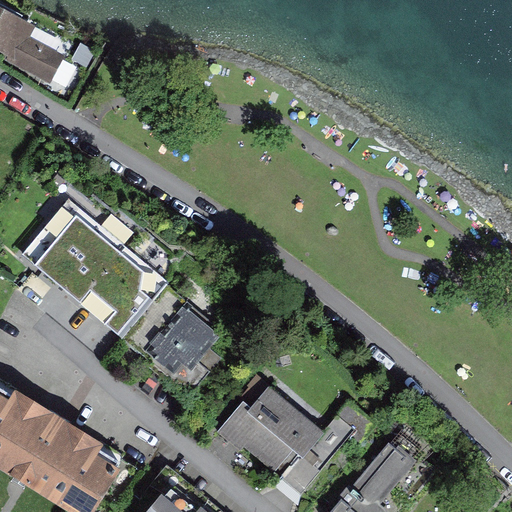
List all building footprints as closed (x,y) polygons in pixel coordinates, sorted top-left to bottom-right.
[(0,11),(0,55),(16,63),(33,27),(0,11)] [(25,255),(122,336),(162,289),(167,284),(69,202),(25,255)] [(162,289),(122,336),(189,393),(220,357),(209,347),(219,336),(162,289)] [(254,376),(208,431),(296,504),(365,423),(342,404),(320,430),(254,376)] [(0,386),(0,466),(24,482),(68,511),(89,511),(120,467),(0,386)] [(393,447),(338,511),(403,511),(431,478),(393,447)] [(201,511),(176,490),(170,497),(165,493),(147,511),(201,511)] [(314,511),(332,511),(337,506),(324,498),(314,511)]
